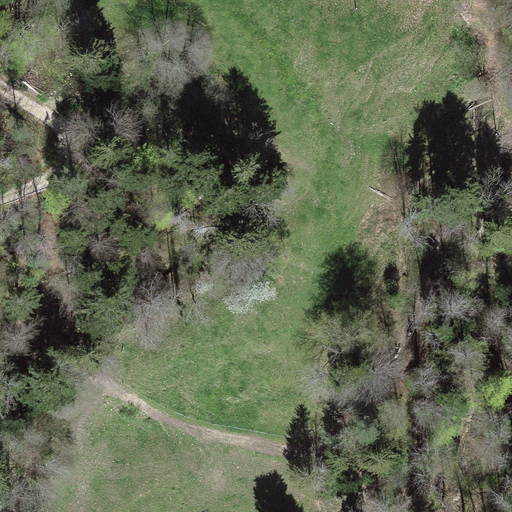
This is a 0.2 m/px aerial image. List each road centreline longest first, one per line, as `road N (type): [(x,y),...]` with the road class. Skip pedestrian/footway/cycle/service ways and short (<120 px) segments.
road 1 (track): [(511,201),(477,189),(459,202),(390,369),(340,430),(306,448),(212,435),(89,371),(43,331),(0,320)]
road 2 (track): [(0,197),(45,180),(60,168),(70,141),(0,83)]
